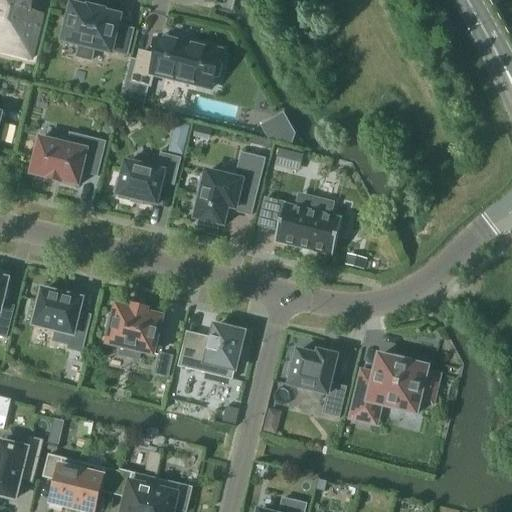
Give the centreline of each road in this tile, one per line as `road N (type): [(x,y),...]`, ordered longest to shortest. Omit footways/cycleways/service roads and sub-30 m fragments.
road 1 (residential): [(281,294),(0,225)]
road 2 (residential): [(511,215),(403,299),(343,309),(281,294)]
road 3 (residential): [(233,511),(281,294)]
